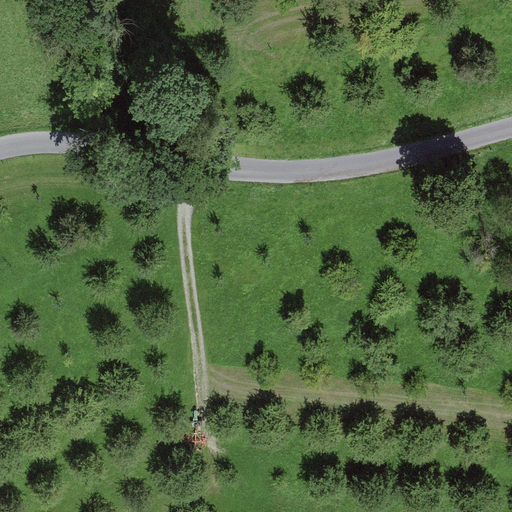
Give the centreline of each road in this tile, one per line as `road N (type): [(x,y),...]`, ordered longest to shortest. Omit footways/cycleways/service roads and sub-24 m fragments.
road 1 (residential): [(511,128),(383,164),(281,173),(193,166),(80,143),(0,152)]
road 2 (track): [(217,511),(182,211),(193,166)]
